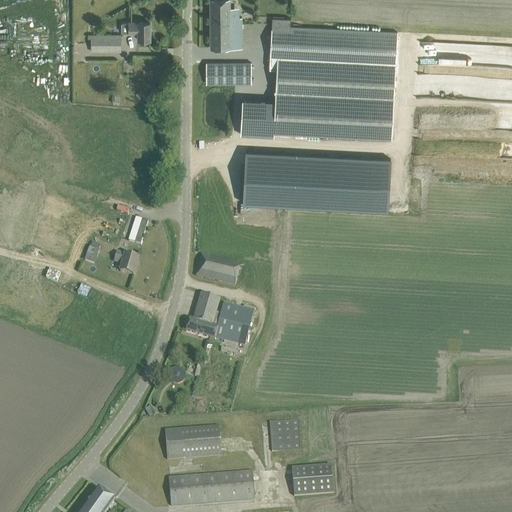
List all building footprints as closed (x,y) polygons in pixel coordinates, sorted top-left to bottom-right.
[(210,0),(211,48),(242,48),(242,16),(230,16),(230,0),(210,0)] [(291,18),(272,17),(269,68),(278,69),(277,87),(394,93),(395,77),(397,31),(291,26),(291,18)] [(140,22),(122,22),(122,32),(138,32),(138,40),(150,40),(150,21),(140,21),(140,22)] [(91,38),(91,51),(121,51),(121,34),(87,35),(87,38),(91,38)] [(467,64),(497,65),(499,45),(462,44),(462,58),(467,58),(467,64)] [(206,62),(206,83),(252,83),(252,62),(206,62)] [(511,100),(511,76),(417,72),(416,96),(511,100)] [(275,131),(392,137),(394,93),(277,87),(276,101),(275,131)] [(0,152),(113,191),(121,166),(77,151),(88,118),(67,111),(57,139),(0,120),(0,152)] [(96,147),(124,156),(134,125),(106,116),(96,147)] [(246,151),(243,202),(388,210),(390,158),(246,151)] [(0,167),(0,232),(86,262),(93,242),(86,239),(88,231),(108,238),(106,244),(116,248),(128,212),(0,167)] [(136,218),(128,241),(141,245),(148,222),(136,218)] [(139,259),(129,257),(118,253),(116,261),(123,263),(121,272),(134,276),(139,259)] [(196,276),(235,286),(241,264),(201,254),(196,276)] [(335,262),(285,264),(286,282),(336,280),(335,262)] [(282,286),(283,264),(250,264),(250,285),(282,286)] [(201,294),(193,320),(189,319),(186,331),(215,340),(215,338),(222,340),(245,346),(254,311),(224,304),(221,314),(216,313),(220,300),(201,294)] [(395,299),(269,305),(271,328),(396,322),(395,299)] [(301,449),(299,421),(270,423),(272,452),(301,449)] [(165,431),(168,460),(222,456),(219,427),(165,431)] [(292,469),(294,497),(334,494),(331,466),(292,469)] [(255,500),(252,471),(169,478),(171,506),(255,500)] [(114,502),(115,501),(98,489),(81,511),(106,511),(113,502),(114,502)]
